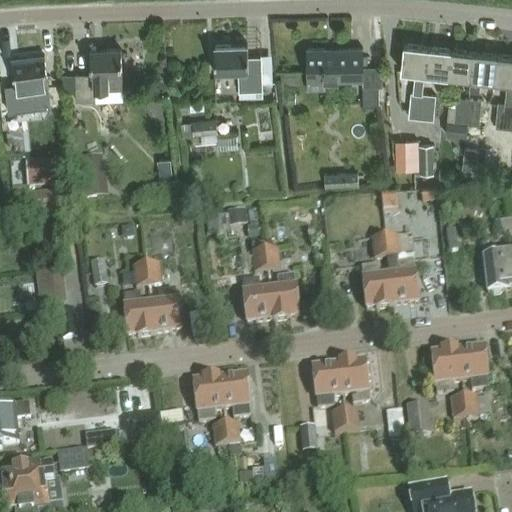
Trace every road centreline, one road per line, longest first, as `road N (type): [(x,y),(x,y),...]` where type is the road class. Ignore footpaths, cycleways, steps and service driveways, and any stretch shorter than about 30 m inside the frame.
road 1 (residential): [(0,381),(511,325)]
road 2 (residential): [(511,20),(365,8),(0,20)]
